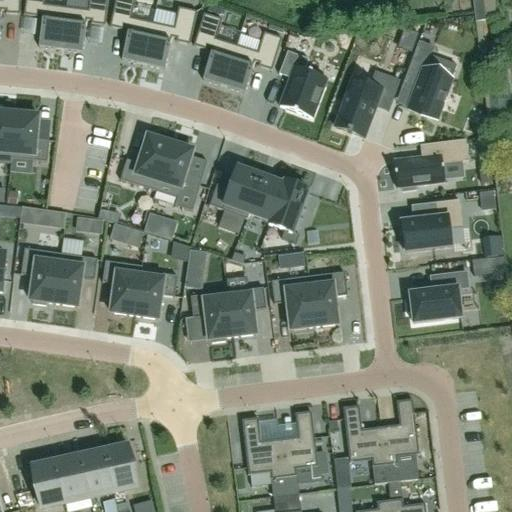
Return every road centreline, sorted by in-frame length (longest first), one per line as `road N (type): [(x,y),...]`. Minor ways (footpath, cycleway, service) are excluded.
road 1 (residential): [(386,379),(365,191),(356,172),(157,101),(0,80)]
road 2 (residential): [(175,409),(386,379)]
road 3 (residential): [(0,338),(129,358),(151,370),(175,409)]
road 4 (residential): [(0,439),(175,409)]
road 5 (residential): [(386,379),(436,386),(456,511)]
